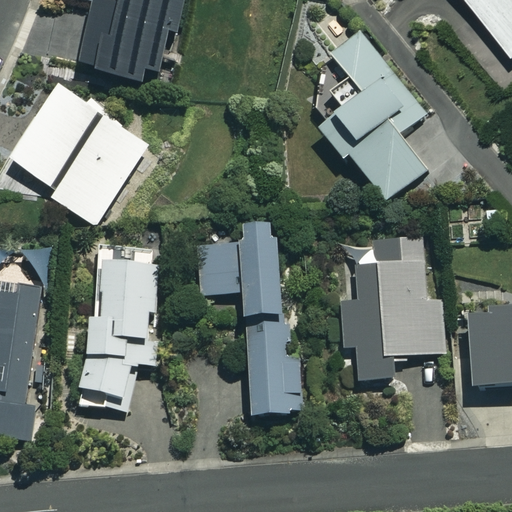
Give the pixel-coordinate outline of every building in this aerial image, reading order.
[(161,82),(181,0),(118,0),(117,7),(96,2),(78,73),(143,89),(145,78),(161,82)] [(511,0),(467,0),(511,55),(511,0)] [(424,118),(359,35),(328,60),(348,86),(328,101),(339,115),(315,133),(341,166),(348,161),(383,206),(424,174),(397,139),(424,118)] [(148,150),(56,90),(7,165),(53,195),(49,201),(94,231),(148,150)] [(468,209),(446,210),(447,245),(469,244),(468,209)] [(275,228),(236,231),(237,247),(195,250),(199,298),(241,296),(249,420),(302,416),(298,359),(283,360),(275,228)] [(423,303),(422,242),(373,243),(373,270),(353,271),(354,305),(339,306),(340,352),(354,351),(355,383),(390,383),(390,359),(444,357),(442,303),(423,303)] [(161,255),(99,251),(93,323),(84,322),(78,409),(131,413),(134,369),(153,370),(161,255)] [(41,291),(14,287),(13,299),(0,296),(0,439),(28,443),(33,410),(24,409),(41,291)] [(511,305),(511,303),(459,308),(467,392),(511,387),(511,305)]
